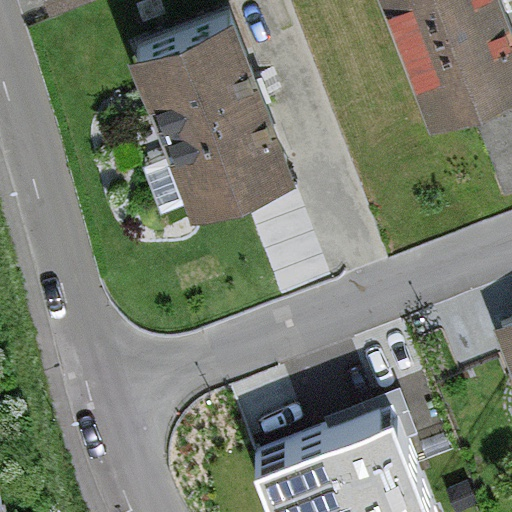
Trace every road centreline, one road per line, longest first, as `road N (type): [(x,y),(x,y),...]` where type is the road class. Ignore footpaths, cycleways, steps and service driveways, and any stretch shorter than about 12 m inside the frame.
road 1 (residential): [(511,242),(113,399)]
road 2 (residential): [(0,24),(113,399)]
